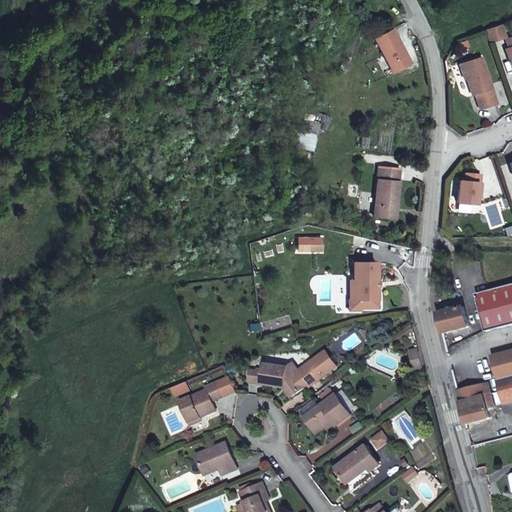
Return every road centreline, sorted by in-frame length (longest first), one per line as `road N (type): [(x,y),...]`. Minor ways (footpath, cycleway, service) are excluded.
road 1 (tertiary): [(439,151),(425,253),(429,322),(476,511)]
road 2 (tertiary): [(409,0),(431,41),(439,151)]
road 3 (residential): [(253,413),(325,511)]
